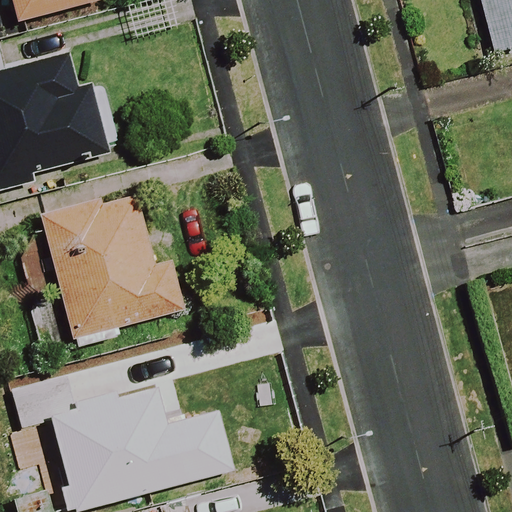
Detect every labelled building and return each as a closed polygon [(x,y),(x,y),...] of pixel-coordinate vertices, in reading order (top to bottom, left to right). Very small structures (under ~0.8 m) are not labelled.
[(9,0),(16,25),(99,3),(98,0),(9,0)] [(511,0),(474,0),(492,59),(511,53),(511,0)] [(177,31),(171,9),(124,21),(129,43),(177,31)] [(5,75),(0,75),(0,191),(98,169),(72,59),(5,75)] [(37,219),(72,353),(119,340),(117,330),(181,313),(169,266),(152,271),(131,194),(37,219)] [(15,432),(42,426),(62,511),(76,511),(229,477),(215,417),(163,429),(154,391),(74,410),(67,379),(6,393),(15,432)]
